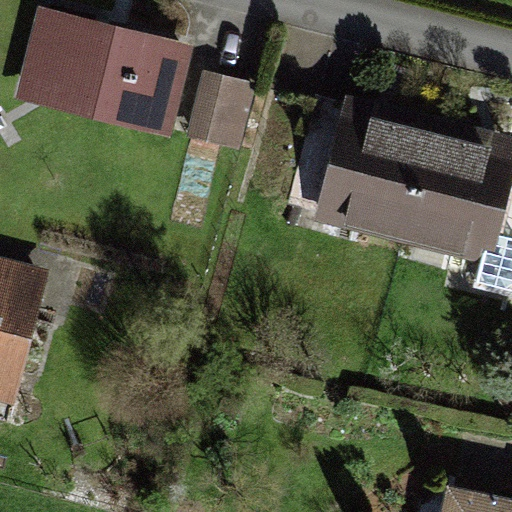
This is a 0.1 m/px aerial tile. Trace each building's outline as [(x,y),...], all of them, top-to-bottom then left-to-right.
[(196,60),(33,17),(12,97),(174,140),(196,60)] [(250,85),(214,74),(194,137),(230,149),(250,85)] [(450,112),(359,85),(323,205),(414,232),(450,112)] [(511,237),(511,130),(450,112),(414,232),(506,259),(511,237)] [(0,262),(0,413),(1,414),(33,270),(0,262)] [(511,511),(511,506),(450,496),(446,511),(511,511)]
